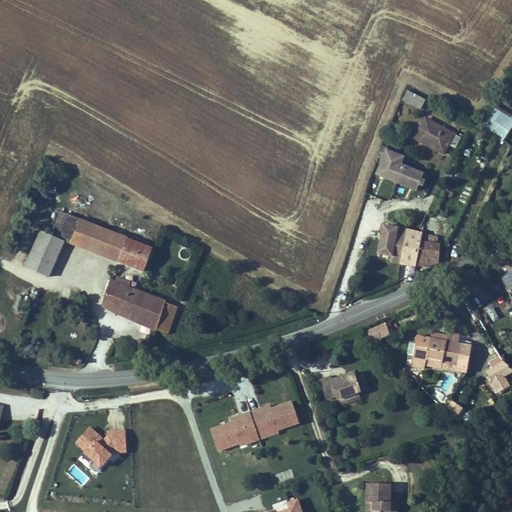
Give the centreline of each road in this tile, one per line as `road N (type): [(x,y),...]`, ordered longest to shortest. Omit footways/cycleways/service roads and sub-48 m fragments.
road 1 (secondary): [(0,366),(81,380),(162,373),(337,323)]
road 2 (secondary): [(337,323),(511,246)]
road 3 (residential): [(337,323),(336,298),(371,202)]
